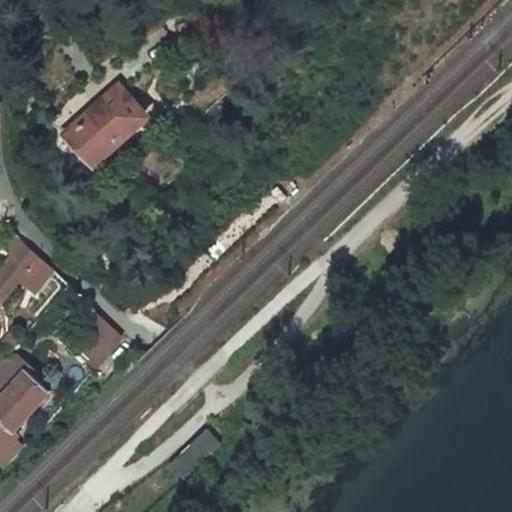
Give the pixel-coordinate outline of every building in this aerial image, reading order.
[(104,56),(96,61),(102,70),(110,65),(104,56)] [(144,117),(119,89),(70,135),(91,157),(111,140),(114,144),(144,117)] [(374,126),(362,115),(351,124),(362,136),(374,126)] [(0,245),(12,257),(0,274),(0,300),(34,254),(8,228),(0,235),(0,245)] [(117,343),(103,323),(79,350),(96,369),(117,343)] [(0,447),(47,394),(7,358),(0,364),(0,447)] [(211,432),(191,432),(191,459),(211,459),(211,432)] [(0,459),(0,464),(6,469),(21,456),(10,447),(0,459)]
